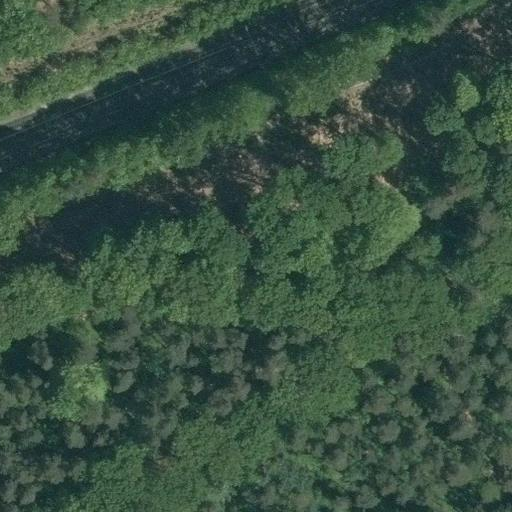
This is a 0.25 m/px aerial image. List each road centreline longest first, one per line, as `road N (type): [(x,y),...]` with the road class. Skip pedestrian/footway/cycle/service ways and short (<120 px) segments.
road 1 (track): [(0,242),(511,7)]
road 2 (track): [(511,237),(95,511)]
road 3 (track): [(429,297),(60,259),(0,263)]
